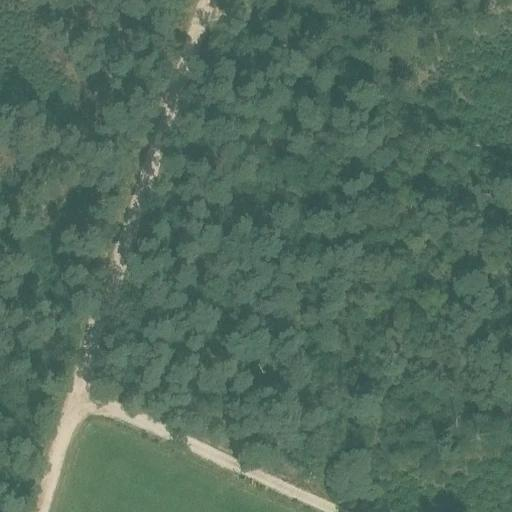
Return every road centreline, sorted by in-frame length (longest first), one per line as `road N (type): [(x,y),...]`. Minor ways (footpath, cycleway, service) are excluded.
road 1 (track): [(193,26),(40,511)]
road 2 (track): [(77,393),(340,511)]
